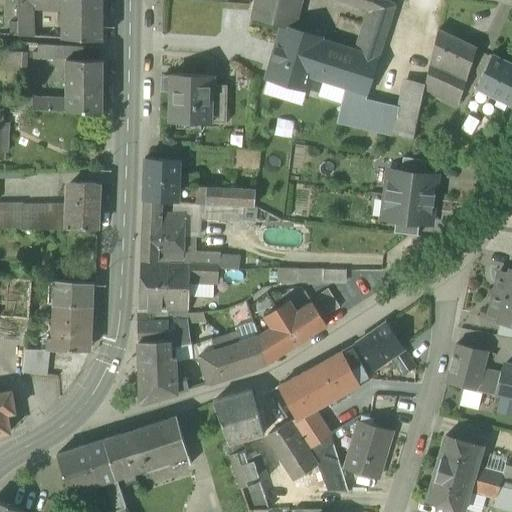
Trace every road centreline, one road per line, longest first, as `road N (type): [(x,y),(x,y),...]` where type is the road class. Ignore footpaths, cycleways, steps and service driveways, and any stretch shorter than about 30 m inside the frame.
road 1 (secondary): [(127,0),(119,333),(81,422)]
road 2 (residential): [(444,260),(258,381),(113,422),(81,422)]
road 3 (residential): [(394,511),(442,340),(444,260)]
